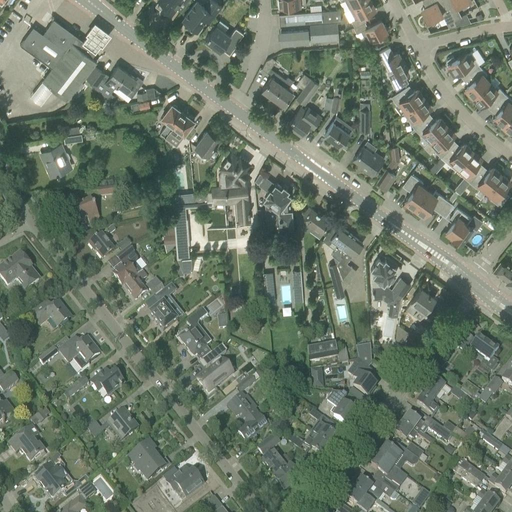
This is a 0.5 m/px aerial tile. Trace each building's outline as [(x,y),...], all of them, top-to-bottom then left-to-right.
[(171,14),(181,1),(186,4),(189,0),(157,0),(158,1),(155,5),(160,9),(161,7),(171,14)] [(212,0),(208,0),(208,1),(204,6),(196,0),(184,17),(188,20),(186,23),(188,24),(187,25),(193,30),(194,29),(196,30),(205,19),(210,23),(222,7),(212,0)] [(304,0),(277,0),(278,8),(305,6),(304,0)] [(340,0),(341,1),(342,0),(344,0),(349,10),(367,0),(340,0)] [(351,21),(354,27),(364,22),(365,21),(363,15),(375,9),(370,0),(367,0),(349,10),(354,19),(351,21)] [(442,0),(421,0),(427,10),(422,13),(427,22),(441,14),(448,28),(456,26),(453,20),(442,0)] [(467,0),(442,0),(453,20),(461,16),(456,6),(467,0)] [(339,10),(321,11),(322,23),(336,22),(340,22),(339,10)] [(279,27),(280,27),(322,23),(321,11),(279,14),(279,15),(278,15),(279,27)] [(96,61),(91,57),(97,49),(97,48),(96,49),(83,40),(53,18),(42,33),(33,26),(20,44),(52,68),(42,80),(66,99),(76,86),(96,61)] [(354,27),(353,27),(356,33),(360,31),(366,42),(372,39),(373,40),(379,37),(378,36),(386,31),(386,30),(387,30),(384,24),(383,25),(380,20),(367,27),(364,22),(354,27)] [(97,48),(97,49),(100,45),(102,46),(111,34),(94,21),(85,34),(87,35),(83,40),(96,49),(97,48)] [(322,23),(280,27),(280,30),(281,43),(308,41),(308,40),(311,40),(311,41),(338,39),(336,22),(322,23)] [(235,28),(229,36),(215,25),(209,34),(208,33),(206,36),(207,36),(205,40),(206,41),(205,42),(211,47),(212,45),(216,48),(217,47),(220,49),(221,48),(229,54),(235,45),(235,44),(243,33),(235,28)] [(398,77),(408,72),(397,51),(393,53),(389,47),(379,52),(390,74),(395,71),(398,77)] [(466,66),(470,72),(479,65),(471,52),(467,54),(465,51),(454,59),(452,56),(445,60),(447,63),(447,64),(453,74),(466,66)] [(270,68),(276,60),(271,57),(265,60),(261,68),(267,72),(270,68)] [(106,73),(95,65),(85,78),(96,86),(106,73)] [(112,90),(114,88),(126,72),(117,65),(104,84),(112,90)] [(486,74),(479,65),(470,72),(475,78),(464,88),(472,97),(489,82),(484,76),(486,74)] [(137,77),(136,79),(126,72),(114,88),(116,89),(118,86),(126,92),(130,86),(136,91),(143,82),(137,77)] [(272,97),(285,79),(275,72),(271,77),(262,90),(272,97)] [(302,88),(310,78),(304,73),(296,84),(302,88)] [(293,80),(287,76),(285,79),(272,97),(282,104),(282,105),(283,105),(289,97),(292,93),(287,89),(293,80)] [(310,78),(302,88),(296,97),(305,103),(319,84),(310,78)] [(491,96),(496,101),(504,93),(496,85),(494,87),(489,82),(472,97),(480,106),(491,96)] [(69,102),(80,89),(76,86),(66,99),(69,102)] [(138,100),(155,97),(153,86),(144,88),(145,91),(136,93),(138,100)] [(401,104),(405,110),(423,97),(416,87),(405,96),(400,90),(390,96),(391,97),(398,106),(401,104)] [(114,95),(110,92),(106,98),(110,101),(114,95)] [(492,118),(502,125),(511,112),(511,104),(510,103),(511,100),(511,99),(504,93),(496,101),(502,106),(492,118)] [(336,111),(339,97),(332,96),(329,110),(336,111)] [(403,114),(414,128),(423,121),(418,115),(430,107),(423,97),(405,110),(402,112),(403,114)] [(150,108),(148,100),(138,102),(140,110),(150,108)] [(165,136),(182,112),(171,103),(161,117),(168,122),(160,132),(165,136)] [(369,132),(368,103),(359,103),(359,109),(359,132),(369,132)] [(300,108),(287,125),(301,134),(309,123),(313,126),(320,116),(308,107),(305,112),(300,108)] [(182,112),(165,136),(169,139),(170,139),(169,139),(172,135),(179,140),(184,134),(188,138),(195,129),(190,125),(194,120),(182,112)] [(511,112),(502,125),(511,133),(511,131),(511,112)] [(427,143),(430,140),(446,125),(438,116),(427,126),(423,121),(414,128),(427,143)] [(349,133),(333,121),(323,134),(339,146),(349,133)] [(440,157),(448,149),(443,144),(454,134),(446,125),(430,140),(435,146),(432,148),(440,157)] [(208,155),(212,150),(214,147),(216,148),(217,146),(215,145),(219,140),(206,131),(195,145),(208,155)] [(64,136),(65,143),(82,140),(82,133),(64,136)] [(455,170),(458,167),(457,167),(472,150),(463,142),(453,153),(448,149),(440,157),(454,169),(453,169),(455,170)] [(60,144),(50,149),(41,153),(44,160),(46,160),(48,164),(46,165),(48,168),(46,169),(50,177),(56,175),(57,176),(58,175),(57,173),(71,167),(68,161),(69,157),(67,152),(64,151),(60,144)] [(362,146),(359,151),(353,159),(363,167),(361,168),(371,176),(384,159),(374,151),(372,153),(362,146)] [(397,146),(390,147),(391,159),(377,182),(387,189),(396,175),(392,172),(399,161),(397,146)] [(481,158),(472,150),(457,167),(458,167),(463,172),(461,175),(469,182),(477,173),(471,169),(481,158)] [(232,153),(229,157),(227,156),(223,161),(224,162),(221,167),(222,168),(220,170),(222,171),(219,174),(219,176),(218,176),(219,184),(220,184),(220,187),(211,188),(212,191),(206,192),(206,201),(212,201),(213,202),(215,202),(215,201),(224,200),(224,201),(240,200),(241,207),(248,207),(246,185),(242,186),(250,174),(244,169),(249,162),(240,155),(238,158),(232,153)] [(433,164),(429,169),(434,173),(438,169),(433,164)] [(482,178),(477,173),(469,182),(478,189),(481,186),(486,191),(500,173),(491,166),(482,178)] [(263,176),(259,173),(254,180),(258,183),(263,176)] [(510,181),(500,173),(486,191),(492,196),(490,199),(499,206),(507,197),(500,192),(510,181)] [(404,201),(413,208),(426,190),(421,185),(423,182),(410,174),(403,183),(408,187),(407,189),(410,192),(404,201)] [(291,209),(291,201),(290,201),(289,195),(285,192),(287,190),(282,186),(282,187),(276,182),(263,199),(265,200),(266,215),(278,214),(279,217),(278,217),(278,220),(279,219),(279,225),(284,225),(284,226),(285,227),(286,228),(287,228),(288,228),(289,228),(290,228),(291,227),(291,226),(291,225),(292,224),(290,210),(291,209)] [(456,185),(453,189),(459,194),(461,193),(463,190),(456,185)] [(99,196),(120,193),(119,187),(98,190),(99,196)] [(432,194),(426,190),(413,208),(423,215),(430,206),(433,208),(434,206),(440,210),(447,200),(435,191),(432,194)] [(198,193),(195,196),(195,199),(198,202),(202,201),(204,199),(204,195),(201,193),(201,191),(197,192),(198,193)] [(88,222),(98,218),(94,209),(94,208),(90,199),(80,204),(78,199),(64,205),(68,214),(74,211),(78,222),(87,218),(88,222)] [(454,205),(447,200),(440,210),(446,215),(454,205)] [(175,220),(183,219),(181,204),(174,204),(175,220)] [(321,231),(329,220),(328,220),(322,216),(322,215),(321,216),(309,207),(302,217),(301,219),(301,221),(303,222),(302,229),(309,230),(310,223),(321,231)] [(453,220),(449,226),(454,230),(450,235),(461,243),(472,227),(467,223),(471,218),(456,207),(449,217),(453,220)] [(341,247),(351,234),(340,226),(330,239),(338,245),(331,254),(339,260),(341,257),(340,256),(341,247)] [(102,260),(109,253),(114,250),(101,234),(88,244),(94,251),(95,251),(102,260)] [(362,243),(351,234),(341,247),(340,256),(341,257),(339,260),(336,264),(342,279),(352,267),(346,263),(353,256),(356,251),(362,243)] [(121,253),(128,248),(131,246),(127,240),(117,248),(121,253)] [(185,258),(184,244),(176,245),(177,258),(185,258)] [(140,271),(135,264),(136,263),(137,261),(137,258),(133,254),(128,248),(121,253),(115,258),(122,266),(112,274),(122,287),(123,285),(124,287),(142,272),(141,271),(140,271)] [(0,269),(0,277),(2,280),(7,286),(15,280),(24,291),(38,280),(29,269),(31,268),(19,254),(0,269)] [(193,269),(195,257),(185,258),(177,258),(177,259),(179,264),(181,270),(182,272),(192,272),(193,269)] [(396,267),(394,266),(395,265),(387,259),(386,260),(385,259),(383,262),(378,258),(370,269),(372,271),(371,273),(372,291),(372,294),(373,294),(373,299),(375,298),(382,298),(387,301),(396,303),(399,303),(400,298),(409,285),(399,278),(391,289),(386,285),(396,271),(394,270),(396,267)] [(506,281),(511,273),(511,265),(507,262),(504,265),(500,262),(494,271),(507,281),(506,281)] [(344,295),(335,263),(327,265),(336,297),(344,295)] [(300,270),(292,270),(294,302),(302,301),(300,270)] [(146,276),(142,272),(124,287),(135,300),(146,292),(138,282),(146,276)] [(274,293),(272,272),(262,273),(264,294),(274,293)] [(163,288),(159,282),(149,290),(154,296),(163,288)] [(162,303),(170,296),(169,294),(168,292),(168,293),(166,291),(172,286),(171,286),(154,299),(159,306),(148,314),(149,315),(157,326),(162,331),(162,332),(177,321),(176,320),(163,303),(162,303)] [(419,318),(435,297),(426,291),(426,292),(421,289),(422,288),(421,287),(410,302),(418,308),(413,314),(419,318)] [(58,328),(63,324),(71,318),(58,302),(50,309),(46,303),(30,315),(38,325),(48,316),(58,328)] [(384,313),(394,316),(397,305),(387,302),(384,313)] [(338,322),(347,321),(345,305),(336,306),(338,322)] [(202,308),(185,322),(190,328),(185,332),(184,331),(178,335),(180,337),(178,338),(193,356),(206,347),(205,346),(210,342),(197,325),(199,321),(207,315),(202,308)] [(397,324),(395,338),(402,342),(409,333),(397,324)] [(0,326),(0,338),(2,341),(8,337),(3,330),(0,326)] [(489,362),(498,350),(491,345),(490,346),(477,337),(475,341),(473,340),(473,339),(467,335),(457,348),(463,353),(467,347),(476,353),(475,356),(482,361),(484,359),(489,362)] [(78,354),(80,356),(73,361),(81,371),(88,366),(87,364),(99,354),(87,338),(79,344),(74,339),(64,347),(73,358),(78,354)] [(334,342),(307,347),(308,363),(337,357),(334,342)] [(370,345),(356,348),(358,360),(359,360),(360,362),(368,368),(368,369),(371,365),(370,345)] [(220,346),(198,363),(199,365),(203,362),(207,367),(206,368),(206,369),(211,365),(214,367),(200,378),(199,380),(204,386),(202,387),(205,391),(207,390),(209,393),(232,375),(226,368),(228,367),(220,358),(226,353),(226,352),(225,353),(220,346)] [(53,348),(38,360),(42,366),(58,354),(53,348)] [(256,352),(251,356),(261,369),(270,362),(266,356),(256,352)] [(376,385),(362,375),(368,368),(360,362),(359,360),(358,360),(357,360),(351,368),(347,374),(353,379),(354,377),(357,380),(352,387),(367,398),(367,397),(369,398),(373,393),(371,392),(376,385)] [(511,388),(511,364),(509,369),(501,380),(511,388)] [(321,370),(311,371),(312,389),(322,388),(321,370)] [(108,396),(115,390),(119,388),(120,389),(121,388),(120,387),(123,384),(114,372),(109,376),(105,371),(90,382),(98,391),(102,388),(108,396)] [(0,388),(3,393),(18,382),(11,373),(0,381),(0,388)] [(70,398),(88,383),(84,377),(65,392),(70,398)] [(254,382),(250,377),(236,389),(240,394),(254,382)] [(494,395),(502,383),(494,378),(479,397),(477,400),(484,405),(492,394),(494,395)] [(425,391),(438,401),(444,394),(447,396),(450,392),(444,387),(434,379),(425,391)] [(466,383),(459,391),(475,403),(477,400),(479,397),(476,395),(478,392),(466,383)] [(433,408),(438,401),(425,391),(416,403),(426,411),(426,410),(433,415),(436,411),(433,408)] [(355,412),(343,403),(342,404),(341,403),(345,397),(342,394),(331,393),(330,399),(326,404),(333,409),(329,414),(345,426),(355,412)] [(456,403),(467,411),(473,402),(463,394),(456,403)] [(240,414),(244,419),(256,409),(246,397),(244,399),(241,395),(227,406),(236,417),(240,414)] [(3,421),(10,415),(14,412),(5,402),(2,405),(0,402),(0,423),(1,422),(3,424),(4,423),(3,421)] [(34,426),(48,416),(44,409),(29,419),(34,426)] [(256,409),(244,419),(248,424),(237,432),(246,443),(267,426),(258,415),(257,415),(254,411),(256,409)] [(94,439),(103,432),(109,427),(121,442),(138,429),(123,410),(106,423),(106,424),(100,429),(95,422),(86,429),(94,439)] [(312,435),(328,447),(335,436),(325,430),(330,423),(312,411),(309,416),(320,424),(312,435)] [(471,411),(466,418),(470,421),(475,415),(471,411)] [(423,435),(427,429),(446,442),(451,436),(432,422),(428,428),(409,413),(401,423),(417,435),(423,440),(423,439),(427,442),(429,439),(423,435)] [(287,424),(282,418),(269,429),(273,435),(287,424)] [(413,440),(417,435),(401,423),(394,433),(405,441),(408,437),(413,440)] [(31,427),(27,431),(9,445),(15,453),(20,450),(29,463),(43,452),(33,439),(38,436),(31,427)] [(469,428),(464,434),(455,428),(450,435),(465,446),(470,439),(472,440),(476,434),(469,428)] [(502,447),(481,432),(478,436),(498,451),(502,447)] [(261,461),(273,478),(285,468),(290,464),(284,456),(279,460),(271,450),(279,443),(273,435),(257,448),(265,458),(261,461)] [(328,447),(312,435),(304,446),(309,451),(311,449),(321,456),(322,456),(321,456),(328,447)] [(289,442),(299,450),(303,445),(293,438),(289,442)] [(146,448),(143,445),(135,451),(127,457),(143,477),(158,464),(150,454),(155,450),(151,444),(146,448)] [(423,453),(410,444),(405,451),(418,460),(423,453)] [(394,468),(405,453),(396,447),(393,452),(391,450),(389,449),(385,446),(384,447),(378,456),(377,456),(394,468)] [(43,471),(42,472),(34,478),(52,500),(61,493),(65,499),(77,490),(74,486),(69,485),(63,489),(55,479),(64,472),(64,467),(58,459),(61,458),(57,453),(39,467),(43,471)] [(398,472),(394,468),(377,456),(371,466),(370,466),(375,469),(374,470),(376,471),(391,482),(398,472)] [(511,460),(506,456),(501,463),(508,467),(503,474),(511,480),(511,460)] [(316,464),(308,458),(307,457),(303,462),(312,469),(316,464)] [(455,464),(480,484),(485,478),(459,459),(455,464)] [(300,478),(290,464),(285,468),(273,478),(284,491),(300,478)] [(476,490),(480,484),(455,464),(451,470),(461,478),(476,490)] [(182,479),(178,474),(166,483),(174,492),(178,489),(185,498),(202,485),(198,480),(199,479),(194,473),(193,474),(191,472),(182,479)] [(505,494),(511,483),(511,480),(503,474),(499,480),(493,475),(488,481),(494,486),(494,487),(505,494)] [(375,505),(382,495),(367,483),(366,482),(365,482),(361,479),(360,479),(361,479),(354,489),(353,488),(353,489),(375,505)] [(381,484),(394,493),(398,488),(387,480),(386,481),(384,479),(381,484)] [(95,493),(87,482),(76,491),(85,502),(95,493)] [(375,505),(353,489),(347,498),(346,499),(351,502),(351,503),(352,504),(352,503),(357,507),(360,503),(371,511),(375,505)] [(422,490),(418,495),(426,501),(430,495),(422,490)] [(482,502),(478,508),(483,511),(491,511),(498,503),(487,495),(481,491),(476,497),(482,502)] [(215,511),(222,507),(214,497),(206,504),(203,505),(208,511),(215,511)] [(81,511),(87,508),(79,498),(69,505),(59,511),(81,511)] [(446,511),(440,508),(438,506),(439,505),(429,498),(426,503),(435,509),(434,511),(447,511),(446,511)]
